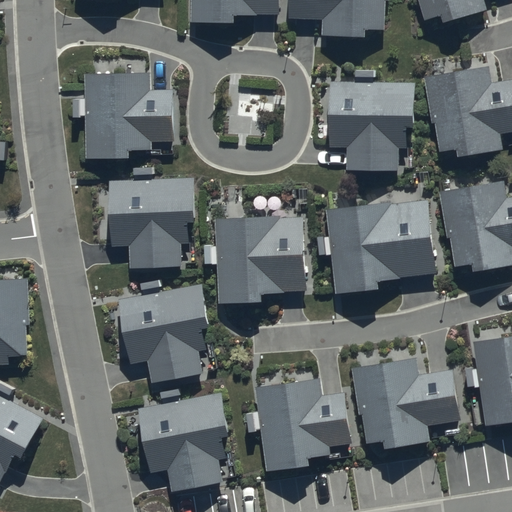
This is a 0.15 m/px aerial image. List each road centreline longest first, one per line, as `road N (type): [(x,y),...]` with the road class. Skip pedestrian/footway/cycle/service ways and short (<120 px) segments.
road 1 (residential): [(222,59),(205,74),(201,133),(226,156),(269,159),(287,152),(298,134),(300,91),(268,61)]
road 2 (residential): [(57,233),(115,511)]
road 3 (residential): [(511,298),(370,333),(244,340)]
road 4 (residential): [(35,34),(57,233)]
road 5 (residential): [(35,34),(121,30),(222,59)]
